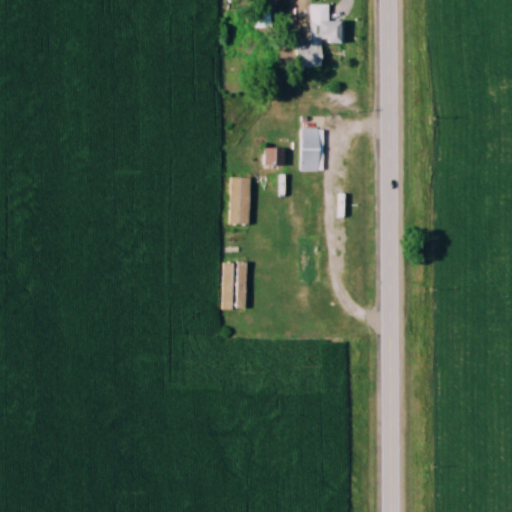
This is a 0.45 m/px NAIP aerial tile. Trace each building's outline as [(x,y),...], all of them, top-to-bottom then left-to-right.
[(327,6),(308,6),(308,45),(295,45),(295,68),(320,68),(320,44),(342,45),(342,23),(327,23),(327,6)] [(322,130),(297,130),(297,172),(322,172),(322,130)] [(282,167),(282,150),(262,150),(262,167),(282,167)] [(317,227),(317,189),(295,189),(295,227),(317,227)] [(299,291),(320,291),(319,241),(297,242),(299,291)] [(309,306),(323,337),(342,328),(328,297),(309,306)]
